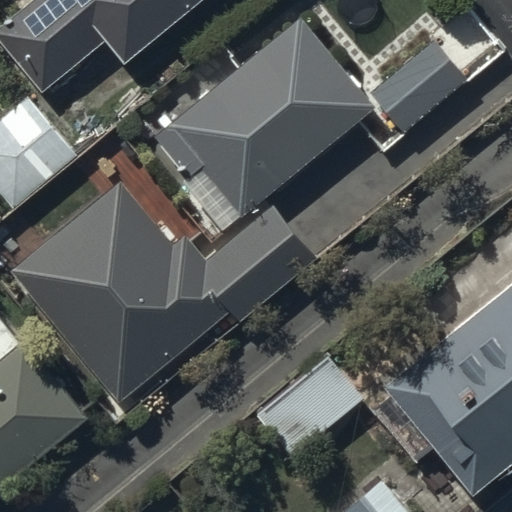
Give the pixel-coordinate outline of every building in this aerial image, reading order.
[(191,0),(23,0),(0,20),(0,34),(44,86),(107,32),(127,55),(191,0)] [(375,97),(301,12),(159,134),(190,169),(184,174),(224,220),(240,206),(244,210),(375,97)] [(437,35),(373,87),(404,126),(469,74),(437,35)] [(78,148),(28,90),(0,114),(0,197),(9,208),(78,148)] [(120,172),(11,264),(121,396),(230,304),(240,315),(319,249),(274,196),(207,253),(186,227),(175,236),(120,172)] [(437,436),(474,483),(511,452),(511,272),(386,374),(397,387),(373,406),(413,455),(437,436)] [(0,483),(90,410),(26,330),(20,335),(0,309),(0,483)] [(324,350),(257,411),(293,451),(360,390),(324,350)] [(418,511),(387,472),(336,511),(418,511)]
